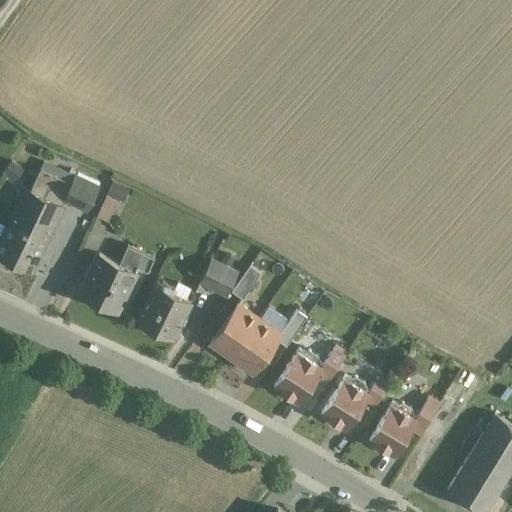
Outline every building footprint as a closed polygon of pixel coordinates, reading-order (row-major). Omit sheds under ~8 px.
[(71,182),(40,167),(30,189),(62,204),(65,198),(64,198),(71,182)] [(98,185),(74,174),(71,182),(64,198),(65,198),(87,209),(98,185)] [(25,187),(0,239),(0,255),(30,270),(62,204),(30,189),(25,187)] [(117,201),(106,195),(97,215),(108,220),(117,201)] [(154,257),(128,244),(121,257),(148,270),(154,257)] [(135,270),(99,252),(79,293),(115,310),(135,270)] [(238,271),(211,257),(199,281),(227,295),(238,271)] [(250,264),(231,290),(242,298),(261,272),(250,264)] [(191,299),(156,282),(137,320),(172,337),(191,299)] [(238,302),(210,341),(231,356),(259,317),(238,302)] [(259,317),(231,356),(253,371),(280,332),(259,317)] [(336,344),(323,363),(324,364),(316,375),(326,382),(346,351),(336,344)] [(299,347),(274,385),(298,402),(316,375),(324,364),(323,363),(319,361),(318,355),(309,349),(303,350),(299,347)] [(356,376),(350,377),(346,374),(321,413),(346,428),(365,398),(371,390),(370,389),(366,387),(365,381),(356,376)] [(378,377),(370,389),(371,390),(365,398),(376,405),(389,384),(378,377)] [(440,403),(429,396),(417,415),(418,416),(411,428),(421,434),(440,403)] [(397,403),(392,401),(369,440),(394,455),(411,428),(418,416),(417,415),(413,413),(411,408),(402,402),(397,403)] [(511,423),(495,413),(447,491),(482,511),(485,511),(511,468),(511,423)]
